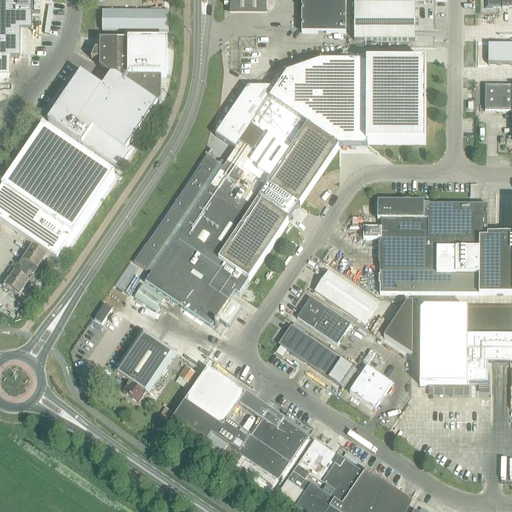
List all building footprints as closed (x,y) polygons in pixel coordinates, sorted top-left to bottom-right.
[(0,0),(0,77),(8,78),(8,59),(18,59),(19,31),(30,31),(31,1),(0,0)] [(267,0),(230,0),(230,11),(230,16),(267,16),(267,0)] [(301,0),(301,34),(346,34),(345,0),(301,0)] [(511,0),(486,0),(487,4),(486,4),(485,9),(492,9),(492,8),(502,8),(502,9),(511,9),(511,0)] [(354,41),(414,41),(414,5),(354,5),(354,41)] [(102,32),(168,33),(168,13),(102,12),(102,32)] [(99,69),(110,77),(102,89),(81,74),(48,123),(119,171),(130,155),(126,152),(161,101),(161,78),(166,78),(168,72),(168,41),(100,41),(99,51),(98,51),(96,51),(92,60),(98,60),(98,59),(99,59),(99,69)] [(511,45),(488,45),(488,66),(511,65),(511,45)] [(15,63),(14,72),(22,73),(23,63),(15,63)] [(367,149),(367,144),(425,144),(425,63),(366,63),(320,63),(286,75),(284,78),(280,76),(278,76),(270,88),(248,88),(247,88),(247,89),(215,136),(215,137),(216,137),(235,150),(223,167),(207,156),(134,264),(150,275),(144,284),(211,329),(217,321),(229,329),(242,309),(230,301),(235,294),(239,297),(239,296),(248,282),(249,282),(289,223),(290,223),(300,209),(299,208),(339,149),(367,149)] [(511,86),(485,86),(485,112),(511,112),(511,86)] [(0,193),(0,223),(57,262),(114,178),(43,129),(2,191),(0,193)] [(475,184),(474,196),(483,196),(483,185),(475,184)] [(380,240),(380,296),(511,296),(511,235),(486,236),(486,206),(429,206),(429,205),(377,204),(377,220),(381,220),(381,229),(363,229),(363,240),(380,240)] [(17,265),(35,277),(36,275),(46,281),(57,267),(48,261),(43,269),(39,266),(46,256),(32,247),(25,258),(23,256),(17,265)] [(35,277),(17,265),(11,274),(13,276),(6,286),(19,295),(28,282),(30,284),(35,277)] [(129,268),(119,284),(128,290),(138,273),(129,268)] [(328,273),(314,293),(364,326),(377,306),(328,273)] [(155,298),(152,302),(175,317),(178,313),(155,298)] [(350,326),(310,299),(296,319),(337,346),(350,326)] [(412,357),(412,304),(407,304),(384,339),(412,357)] [(108,338),(122,317),(105,306),(91,326),(108,338)] [(420,313),(420,386),(465,386),(485,386),(485,363),(511,362),(511,310),(467,310),(424,309),(420,313)] [(293,324),(291,328),(303,336),(305,332),(293,324)] [(291,328),(279,346),(328,379),(341,388),(353,370),(341,361),(340,361),(333,356),(303,336),(291,328)] [(130,383),(145,394),(149,396),(148,395),(177,355),(143,332),(115,373),(114,372),(114,373),(130,383)] [(185,368),(178,378),(179,378),(189,385),(196,375),(185,368)] [(375,411),(392,385),(367,368),(349,394),(375,411)] [(269,411),(268,410),(247,396),(208,370),(171,422),(205,445),(204,446),(246,475),(246,474),(252,478),(272,491),(290,465),(289,464),(307,438),(273,414),(274,414),(269,411)] [(145,394),(130,383),(123,393),(139,404),(145,394)] [(165,409),(159,417),(167,422),(173,414),(165,409)] [(409,432),(408,436),(418,440),(419,436),(409,432)] [(299,511),(337,511),(363,475),(344,463),(344,464),(339,460),(340,460),(314,443),(278,497),(299,511)] [(364,476),(363,475),(337,511),(409,511),(413,505),(366,473),(364,476)] [(252,478),(247,485),(269,500),(274,493),(272,491),(252,478)]
